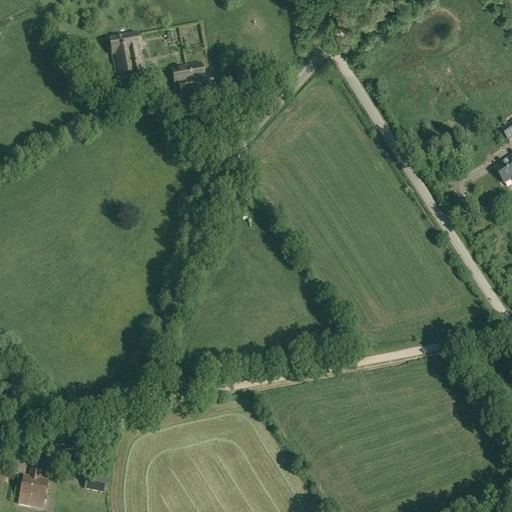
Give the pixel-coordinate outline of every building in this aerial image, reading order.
[(351,8),(345,1),(339,6),(344,13),(351,8)] [(109,40),(116,80),(146,74),(141,50),(138,34),(109,40)] [(181,99),(195,97),(213,93),(211,82),(204,83),(201,64),(190,66),(171,69),(175,89),(179,88),(181,99)] [(198,109),(207,107),(207,105),(206,100),(196,102),(198,109)] [(508,140),(511,137),(511,123),(502,130),(508,140)] [(511,179),(511,159),(495,171),(504,184),(511,179)] [(511,206),(508,201),(494,209),(496,212),(501,209),(503,212),(511,206)] [(70,451),(72,442),(60,439),(59,445),(65,447),(64,450),(70,451)] [(10,469),(2,468),(1,468),(0,475),(9,477),(10,469)] [(29,477),(23,476),(19,500),(43,504),(48,481),(39,479),(41,472),(31,470),(29,477)] [(108,481),(87,476),(84,489),(105,493),(108,481)]
